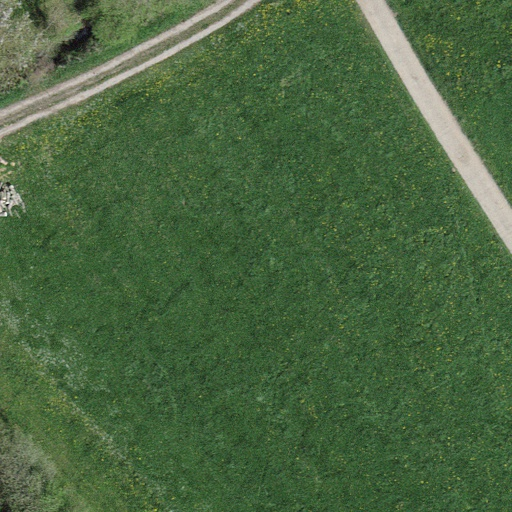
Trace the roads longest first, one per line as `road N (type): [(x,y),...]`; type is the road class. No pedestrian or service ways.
road 1 (track): [(0,122),(208,23),(240,0)]
road 2 (track): [(370,0),(511,228)]
